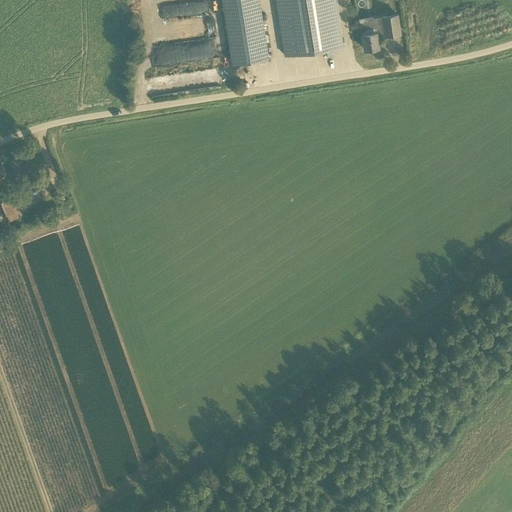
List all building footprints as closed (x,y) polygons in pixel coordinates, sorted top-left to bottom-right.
[(222,0),(232,64),(268,58),(259,0),(222,0)] [(276,0),(285,56),(343,47),(335,0),(276,0)] [(401,34),(397,14),(375,18),(375,23),(360,25),(364,50),(379,47),(377,36),(385,35),(385,36),(401,34)] [(155,65),(214,58),(212,39),(152,46),(155,65)] [(7,218),(9,222),(19,218),(11,197),(0,201),(0,202),(7,218)]
